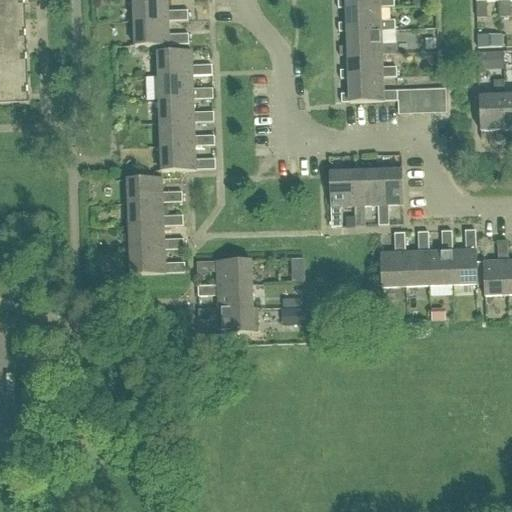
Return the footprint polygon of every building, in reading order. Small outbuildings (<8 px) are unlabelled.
[(0,0),(0,105),(28,105),(24,0),(0,0)] [(380,10),(380,11),(394,10),(393,0),(381,0),(380,0),(379,0),(345,0),(346,2),(338,3),(338,12),(346,11),(380,10)] [(501,0),(476,0),(476,5),(477,5),(478,21),(487,21),(487,4),(500,4),(501,4),(501,0)] [(511,0),(501,0),(501,4),(500,4),(501,20),(511,20),(510,4),(511,3),(511,0)] [(168,15),(167,1),(133,2),(134,26),(168,24),(168,25),(188,24),(188,14),(168,15)] [(381,24),(380,11),(380,10),(346,11),(347,26),(339,26),(339,35),(347,35),(381,33),(381,34),(395,34),(395,23),(381,24)] [(169,38),(168,25),(168,24),(134,26),(135,50),(169,49),(189,48),(189,37),(169,38)] [(382,47),(381,34),(381,33),(347,35),(347,50),(339,50),(340,59),(348,59),(348,58),(382,57),(382,58),(396,57),(396,47),(382,47)] [(477,50),(478,50),(502,49),(502,36),(477,38),(477,50)] [(423,40),(424,53),(436,52),(436,40),(423,40)] [(193,79),(193,80),(212,79),(212,68),(192,69),(192,54),(158,55),(159,80),(193,79)] [(383,71),(382,58),(382,57),(348,58),(348,59),(348,73),(340,73),(341,83),(349,82),(383,81),(397,81),(396,70),(383,71)] [(193,93),(193,80),(193,79),(159,80),(159,104),(193,102),(193,103),(213,102),(213,92),(193,93)] [(383,94),(383,81),(349,82),(349,97),(341,97),(342,106),(349,106),(384,105),(398,104),(397,94),(383,94)] [(503,99),(505,99),(504,83),(494,83),(495,99),(480,100),(481,134),(496,133),(496,142),(506,141),(506,133),(505,133),(503,99)] [(433,93),(434,117),(447,116),(446,92),(433,93)] [(411,118),(423,117),(422,93),(410,94),(411,118)] [(423,117),(434,117),(433,93),(422,93),(423,117)] [(398,118),(411,118),(410,94),(398,94),(398,111),(398,118)] [(511,98),(505,99),(503,99),(505,133),(506,133),(511,133),(511,98)] [(194,116),(193,103),(193,102),(159,104),(160,127),(194,126),(194,127),(214,126),(214,116),(194,116)] [(195,140),(194,127),(194,126),(160,127),(161,151),(195,150),(215,150),(215,139),(195,140)] [(196,163),(195,150),(161,151),(162,175),(196,174),(216,173),(215,163),(196,163)] [(378,209),(377,209),(378,229),(389,229),(388,209),(403,208),(402,174),(377,175),(378,209)] [(364,210),(377,209),(378,209),(377,175),(353,176),(355,210),(354,210),(355,230),(365,230),(364,210)] [(341,211),(354,210),(355,210),(353,176),(329,177),(330,211),(331,231),(341,231),(341,211)] [(163,206),(163,207),(183,206),(182,195),(163,196),(162,181),(128,182),(129,207),(163,206)] [(163,220),(163,207),(163,206),(129,207),(129,231),(164,230),(184,230),(183,219),(163,220)] [(164,243),(164,230),(129,231),(130,254),(165,253),(165,254),(184,253),(184,243),(164,243)] [(452,255),(453,289),(478,288),(477,254),(476,254),(476,234),(465,234),(466,254),(453,255),(452,255)] [(428,255),(429,255),(428,235),(418,236),(419,256),(406,256),(405,256),(406,291),(430,290),(428,255)] [(452,255),(453,255),(452,235),(442,235),(442,255),(429,255),(428,255),(430,290),(453,289),(452,255)] [(405,256),(406,256),(405,236),(394,237),(395,257),(381,257),(380,257),(381,291),(406,291),(405,256)] [(508,265),(508,264),(508,245),(497,245),(498,265),(483,265),(484,300),(509,299),(508,265)] [(165,267),(165,254),(165,253),(130,254),(131,279),(165,278),(165,277),(185,277),(185,266),(165,267)] [(218,290),(252,288),(251,264),(217,265),(197,266),(197,276),(217,276),(218,289),(218,290)] [(253,312),(253,311),(252,288),(218,290),(218,289),(198,290),(198,300),(218,299),(219,313),(253,312)] [(219,313),(199,313),(199,324),(219,323),(219,337),(219,338),(254,337),(254,336),(258,336),(258,311),(253,311),(253,312),(219,313)] [(303,313),(285,313),(286,327),(303,327),(303,313)]
